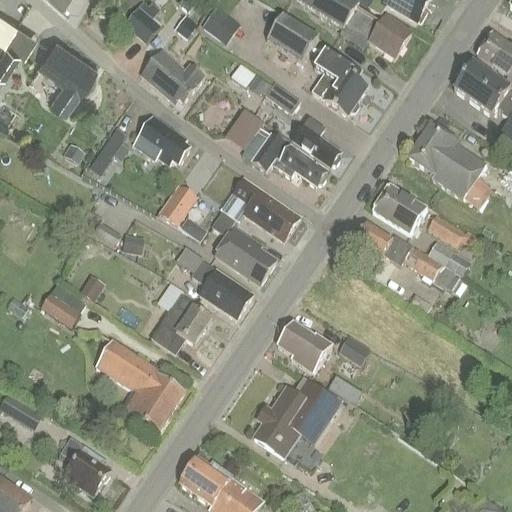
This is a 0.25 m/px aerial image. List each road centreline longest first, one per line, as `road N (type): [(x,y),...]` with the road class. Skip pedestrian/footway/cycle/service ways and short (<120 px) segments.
road 1 (unclassified): [(331,235),(183,134),(28,0)]
road 2 (secondary): [(141,511),(331,235)]
road 3 (secondary): [(331,235),(488,0)]
